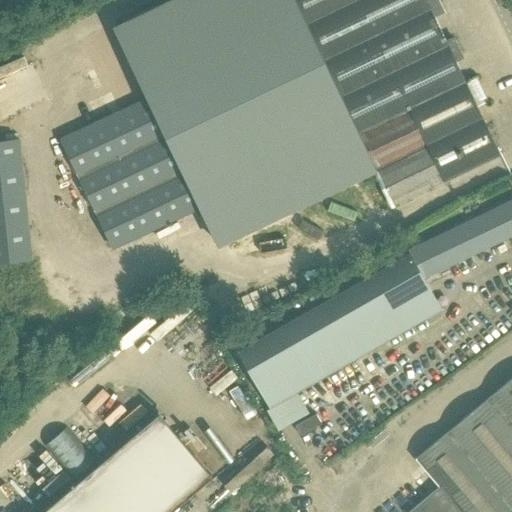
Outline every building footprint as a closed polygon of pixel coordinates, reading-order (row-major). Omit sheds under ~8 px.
[(138,102),(61,138),(113,248),(190,211),(216,266),(385,185),(393,204),(499,154),(455,61),(464,56),(455,38),(457,37),(439,0),(165,0),(103,29),(138,102)] [(48,78),(0,100),(0,121),(56,96),(48,78)] [(0,261),(33,258),(20,137),(0,139),(0,261)] [(424,276),(511,234),(511,200),(493,209),(466,222),(411,248),(424,276)] [(277,429),(309,412),(297,392),(442,309),(410,254),(237,350),(269,407),(265,409),(277,429)] [(175,332),(184,343),(208,323),(198,312),(175,332)] [(73,369),(56,383),(62,391),(80,377),(73,369)] [(253,421),(263,416),(240,373),(217,385),(224,398),(232,394),(236,402),(241,399),(253,421)] [(511,511),(511,376),(415,458),(438,486),(407,511),(511,511)] [(168,511),(212,475),(158,412),(40,511),(168,511)] [(294,424),(300,434),(321,422),(315,412),(294,424)] [(75,480),(96,462),(65,426),(44,444),(75,480)]
